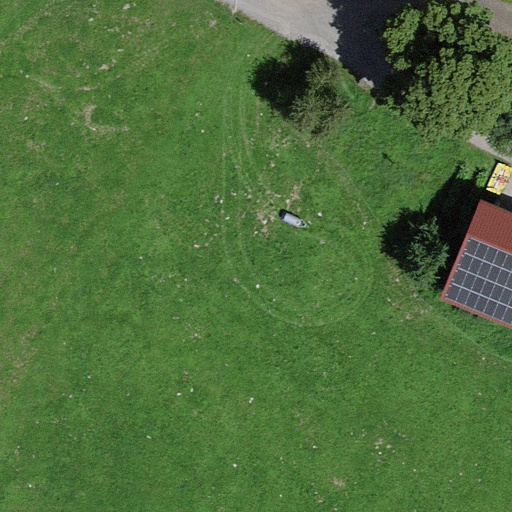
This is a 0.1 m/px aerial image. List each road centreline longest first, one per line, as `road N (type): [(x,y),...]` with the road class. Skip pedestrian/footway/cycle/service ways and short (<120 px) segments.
road 1 (unknown): [(275,25),(235,89),(91,511)]
road 2 (track): [(230,0),(511,152)]
